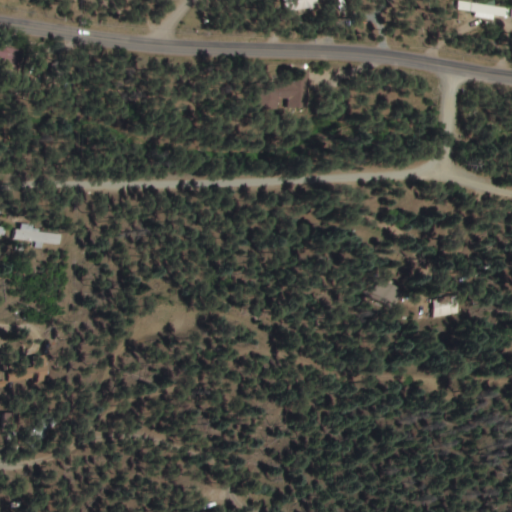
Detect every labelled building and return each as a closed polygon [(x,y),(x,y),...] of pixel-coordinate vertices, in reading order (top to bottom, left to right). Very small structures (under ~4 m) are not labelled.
[(316,10),(315,0),(285,0),(285,10),(316,10)] [(471,13),(503,17),(504,9),(473,5),(471,13)] [(0,64),(20,69),(24,51),(0,45),(0,64)] [(309,71),(292,73),(292,82),(263,85),(265,108),(295,105),(295,109),(312,108),(309,71)] [(16,240),(59,248),(60,236),(30,231),(31,226),(19,224),(16,240)] [(439,300),(441,319),(465,316),(463,297),(439,300)] [(29,369),(28,381),(47,382),(48,369),(29,369)]
